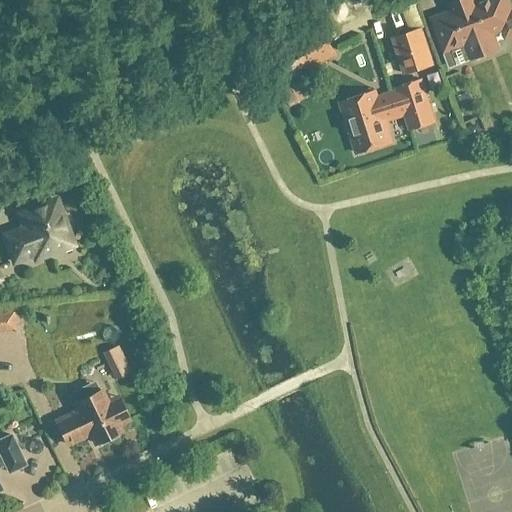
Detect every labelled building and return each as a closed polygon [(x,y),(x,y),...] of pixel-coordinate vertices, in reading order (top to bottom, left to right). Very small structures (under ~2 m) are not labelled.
[(505,0),(487,0),(479,3),(478,0),(455,0),(448,3),(451,10),(432,17),(445,50),(466,42),(473,59),(489,53),(483,36),(503,28),(506,36),(511,33),(511,12),(510,13),(505,0)] [(290,45),(276,53),(292,82),(337,56),(322,28),(290,45)] [(420,29),(393,38),(404,74),(432,65),(420,29)] [(391,143),(385,122),(405,115),(410,130),(434,123),(421,81),(397,89),(398,92),(377,99),(375,93),(341,104),(357,154),(391,143)] [(63,218),(56,200),(27,211),(23,220),(26,221),(22,229),(4,236),(14,263),(34,255),(36,260),(60,251),(59,247),(72,242),(67,228),(68,226),(65,219),(63,218)] [(0,309),(0,331),(20,329),(17,308),(0,309)] [(113,376),(130,372),(122,340),(106,344),(113,376)] [(79,411),(56,422),(68,445),(90,434),(95,444),(100,442),(101,446),(118,438),(116,434),(121,432),(117,423),(125,419),(117,402),(109,406),(101,391),(76,403),(79,411)] [(0,490),(2,490),(0,486),(0,467),(5,465),(9,473),(25,465),(11,436),(0,440),(0,490)]
